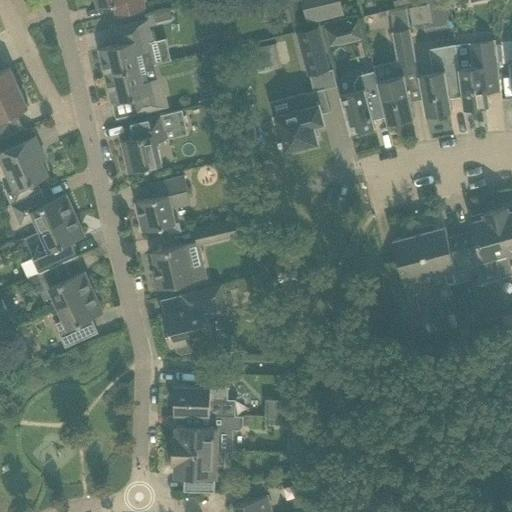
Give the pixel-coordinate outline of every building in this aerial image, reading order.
[(95,0),(97,6),(113,3),(116,15),(145,8),(143,0),(95,0)] [(340,0),(302,0),(308,23),(344,14),(340,0)] [(153,13),(156,23),(172,19),(170,9),(153,13)] [(99,48),(106,75),(157,63),(154,49),(155,49),(148,20),(115,27),(119,44),(99,48)] [(327,28),(331,44),(348,40),(344,24),(327,28)] [(318,26),(297,32),(308,75),(329,69),(318,26)] [(415,63),(409,27),(391,31),(398,66),(415,63)] [(471,65),(458,67),(460,85),(463,108),(465,108),(465,112),(480,110),(479,106),(490,105),(488,91),(500,89),(499,79),(495,38),(469,41),(471,65)] [(216,40),(203,43),(205,51),(218,48),(216,40)] [(274,42),(254,46),(259,69),(279,65),(274,42)] [(460,85),(458,67),(455,43),(428,48),(432,71),(418,73),(422,97),(425,114),(434,113),(437,115),(440,115),(444,115),(447,113),(449,110),(452,109),(448,87),(460,85)] [(157,63),(106,75),(112,102),(132,97),(136,114),(168,106),(162,76),(160,77),(157,63)] [(0,71),(0,95),(19,87),(10,67),(0,71)] [(382,103),(377,79),(376,79),(374,70),(358,74),(353,82),(355,89),(340,93),(350,133),(355,131),(355,134),(358,135),(368,133),(369,130),(369,128),(375,126),(370,106),(382,103)] [(404,73),(377,79),(382,103),(387,123),(391,122),(394,125),(402,123),(403,119),(414,116),(404,73)] [(0,95),(0,119),(28,107),(19,87),(0,95)] [(291,111),(275,115),(281,136),(279,136),(280,142),(282,141),(285,150),(288,149),(289,152),(303,149),(302,146),(305,145),(304,141),(317,138),(313,124),(323,121),(321,113),(330,110),(324,87),(305,92),(305,93),(287,97),(289,102),(288,102),(291,111)] [(157,141),(167,138),(160,114),(129,121),(133,137),(121,140),(129,172),(162,163),(157,141)] [(0,151),(0,159),(19,200),(41,190),(40,189),(36,180),(48,174),(37,152),(41,150),(35,136),(0,151)] [(231,148),(222,150),(225,160),(234,158),(231,148)] [(176,223),(173,207),(190,203),(184,176),(151,183),(154,197),(136,201),(142,230),(176,223)] [(35,219),(40,230),(75,214),(66,193),(47,202),(41,189),(40,189),(41,190),(19,200),(11,204),(20,225),(35,219)] [(233,197),(237,218),(237,219),(249,216),(245,195),(233,197)] [(511,205),(496,210),(507,253),(511,251),(511,205)] [(496,210),(470,216),(474,230),(461,233),(464,244),(464,245),(472,277),(470,277),(472,284),(501,276),(495,256),(507,253),(496,210)] [(33,256),(39,271),(40,272),(58,263),(72,257),(66,243),(85,235),(75,214),(40,230),(45,241),(36,245),(39,253),(33,256)] [(237,219),(237,218),(193,228),(197,244),(241,233),(241,232),(252,230),(249,216),(237,219)] [(431,224),(418,228),(430,274),(440,271),(443,284),(470,277),(472,277),(464,245),(464,244),(461,233),(448,237),(445,225),(435,228),(434,225),(431,224)] [(430,274),(418,228),(404,231),(402,234),(403,237),(393,239),(398,259),(385,262),(399,314),(419,309),(416,293),(418,292),(419,290),(420,287),(420,284),(420,280),(419,277),(430,274)] [(156,268),(152,269),(157,288),(176,284),(200,278),(195,258),(189,259),(186,243),(152,251),(156,268)] [(52,296),(57,308),(94,291),(84,270),(65,279),(58,263),(40,272),(39,271),(28,276),(35,292),(40,290),(44,299),(52,296)] [(242,279),(245,294),(267,289),(264,274),(242,279)] [(185,308),(162,313),(170,346),(175,345),(176,350),(181,353),(191,351),(193,346),(192,342),(212,337),(207,317),(228,312),(221,285),(182,294),(185,308)] [(94,291),(57,308),(62,318),(54,322),(65,347),(98,332),(97,329),(90,332),(85,320),(103,312),(94,291)] [(174,413),(200,414),(210,414),(210,413),(210,399),(227,399),(228,372),(198,371),(198,385),(175,384),(174,413)] [(282,416),(302,416),(294,386),(283,386),(282,416)] [(173,435),(173,449),(217,450),(233,451),(233,428),(239,428),(242,425),(242,414),(210,413),(210,414),(200,414),(200,426),(176,425),(176,435),(173,435)] [(288,449),(305,450),(305,432),(293,432),(293,443),(289,443),(288,449)] [(217,450),(173,449),(172,463),(175,463),(175,474),(184,475),(184,490),(214,491),(215,476),(217,476),(217,450)] [(312,497),(314,506),(325,503),(323,494),(312,497)] [(234,504),(236,511),(272,511),(268,495),(234,504)] [(327,511),(325,503),(314,506),(315,511),(327,511)]
